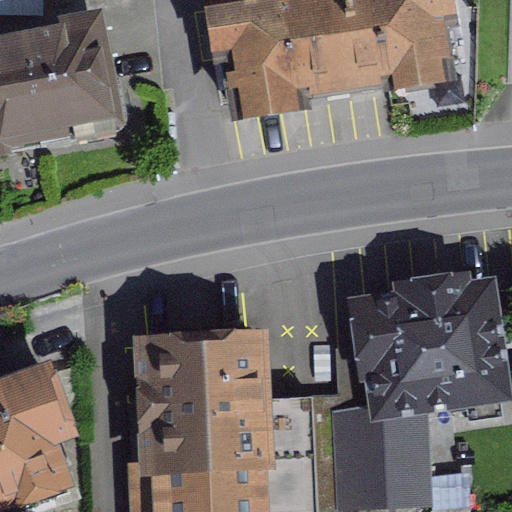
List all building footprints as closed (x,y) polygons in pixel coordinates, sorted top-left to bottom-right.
[(440,0),(228,0),(216,2),(225,60),(227,60),(235,112),(303,101),(302,96),(386,83),(387,85),(450,75),(442,25),(445,25),(440,0)] [(93,23),(20,37),(42,146),(115,132),(114,127),(121,117),(126,116),(118,80),(105,82),(93,23)] [(20,37),(0,40),(0,154),(42,146),(20,37)] [(511,368),(498,277),(356,298),(375,428),(511,408),(511,368)] [(274,511),(265,336),(141,343),(150,511),(274,511)] [(0,511),(2,511),(75,486),(60,445),(81,437),(52,358),(0,377),(0,511)]
